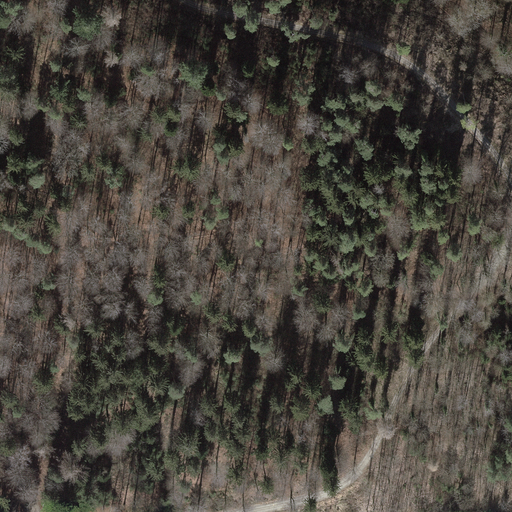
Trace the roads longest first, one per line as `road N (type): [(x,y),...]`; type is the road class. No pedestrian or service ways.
road 1 (track): [(245,511),(319,497),(353,474),(430,340),(498,266),(511,234)]
road 2 (track): [(511,179),(408,64),(351,41),(220,16),(180,0)]
